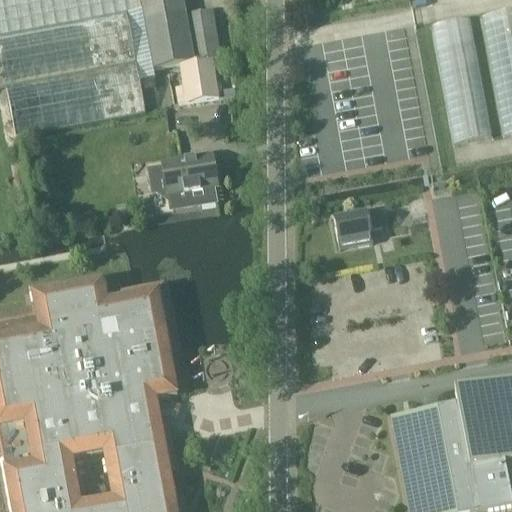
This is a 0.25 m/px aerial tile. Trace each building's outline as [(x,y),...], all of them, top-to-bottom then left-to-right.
[(0,39),(0,91),(7,90),(17,141),(146,117),(140,84),(156,81),(155,74),(155,73),(214,64),(221,63),(212,14),(187,18),(183,0),(140,0),(143,13),(0,39)] [(0,0),(0,39),(143,13),(140,0),(0,0)] [(511,13),(480,20),(501,139),(511,136),(511,13)] [(471,21),(432,29),(454,147),(493,140),(471,21)] [(184,90),(177,91),(179,107),(220,101),(214,65),(214,64),(181,70),(184,90)] [(218,208),(215,190),(218,190),(213,158),(163,166),(168,198),(171,197),(174,215),(218,208)] [(423,199),(409,202),(412,217),(426,215),(423,199)] [(370,235),(384,232),(381,215),(367,218),(367,217),(334,223),(340,253),(372,247),(370,235)] [(170,473),(178,472),(170,426),(161,428),(157,402),(178,399),(170,355),(177,354),(165,288),(106,299),(104,286),(33,298),(36,313),(0,319),(0,433),(4,457),(14,511),(176,511),(171,481),(170,473)] [(496,511),(511,509),(511,380),(455,391),(458,407),(389,420),(406,511),(496,511)]
